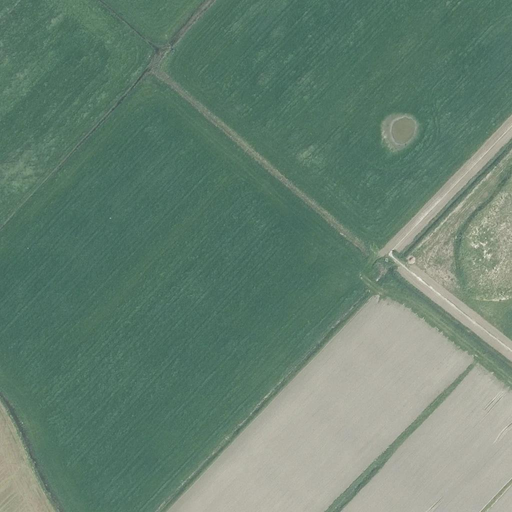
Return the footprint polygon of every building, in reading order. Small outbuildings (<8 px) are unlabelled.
[(494,172),(490,177),(494,181),(498,176),(494,172)] [(502,181),(498,185),(502,189),(507,185),(502,181)] [(495,188),(479,205),(490,216),(507,198),(495,188)] [(469,215),(452,233),(464,243),(480,226),(469,215)] [(445,231),(441,236),(445,240),(450,235),(445,231)] [(454,240),(450,244),(454,248),(458,244),(454,240)] [(447,247),(431,264),(442,275),(458,257),(447,247)] [(492,273),(476,290),(487,301),(503,283),(492,273)] [(484,304),(480,308),(484,312),(489,308),(484,304)] [(404,308),(387,326),(398,337),(415,319),(404,308)] [(376,320),(371,325),(376,329),(380,324),(376,320)] [(369,327),(352,345),(364,355),(380,338),(369,327)] [(384,329),(380,333),(384,337),(388,333),(384,329)] [(448,334),(444,338),(448,342),(452,338),(448,334)] [(444,338),(427,355),(439,366),(455,349),(444,338)] [(343,354),(327,371),(338,382),(355,364),(343,354)] [(316,365),(312,370),(316,374),(320,370),(316,365)] [(324,374),(320,378),(324,382),(329,378),(324,374)] [(313,376),(297,394),(308,405),(324,387),(313,376)] [(511,390),(504,383),(487,400),(498,411),(511,396),(511,390)] [(405,387),(388,405),(400,415),(416,398),(405,387)] [(288,403),(272,420),(283,431),(299,414),(288,403)] [(379,414),(362,432),(374,443),(390,425),(379,414)] [(393,414),(388,418),(393,423),(397,418),(393,414)] [(260,415),(256,419),(260,423),(265,419),(260,415)] [(401,422),(397,427),(401,431),(406,427),(401,422)] [(441,422),(424,439),(435,450),(452,432),(441,422)] [(269,423),(265,427),(269,431),(273,427),(269,423)] [(262,430),(245,447),(257,458),(273,441),(262,430)] [(413,433),(409,438),(413,442),(417,438),(413,433)] [(351,435),(334,453),(345,463),(362,446),(351,435)] [(422,442),(417,446),(422,450),(426,446),(422,442)] [(410,445),(394,462),(405,473),(421,455),(410,445)] [(497,446),(480,464),(492,474),(508,457),(497,446)] [(320,458),(304,476),(315,486),(332,469),(320,458)] [(334,458),(330,462),(334,466),(338,462),(334,458)] [(343,466),(339,470),(343,474),(347,470),(343,466)] [(485,473),(480,477),(485,482),(489,477),(485,473)] [(391,474),(374,491),(386,502),(402,484),(391,474)] [(475,477),(459,495),(470,506),(487,488),(475,477)] [(493,481),(489,486),(493,490),(498,486),(493,481)] [(367,490),(363,494),(367,498),(372,494),(367,490)] [(376,498),(372,502),(376,506),(380,502),(376,498)]
